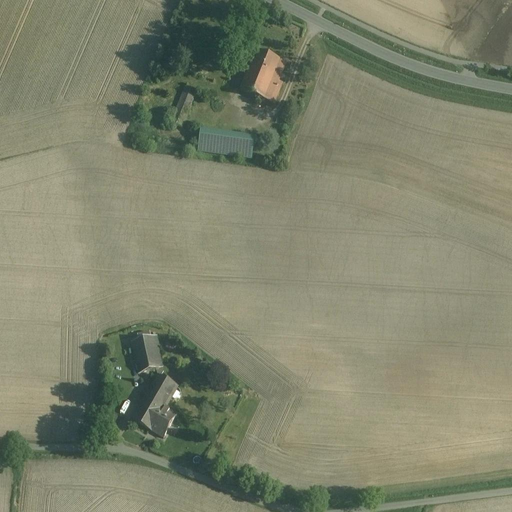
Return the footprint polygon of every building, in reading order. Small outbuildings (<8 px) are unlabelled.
[(283,62),(257,52),(241,91),(274,104),(283,84),(275,81),(283,62)] [(197,91),(186,87),(171,124),(182,128),(197,91)] [(254,140),(202,133),(199,152),(251,159),(254,140)] [(161,336),(131,343),(138,374),(168,367),(161,336)] [(157,377),(132,420),(151,431),(165,408),(177,387),(159,376),(157,377)] [(177,415),(165,408),(151,431),(163,439),(177,415)]
